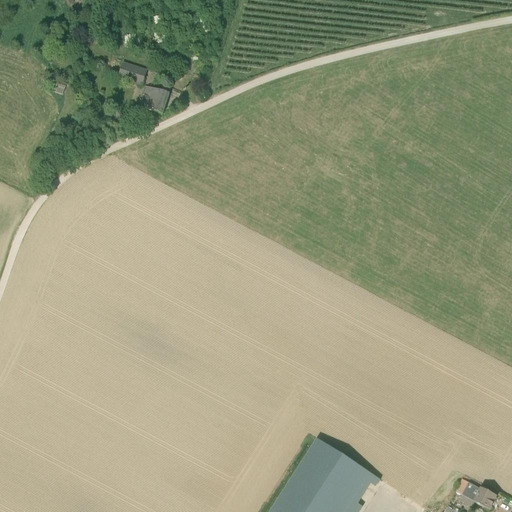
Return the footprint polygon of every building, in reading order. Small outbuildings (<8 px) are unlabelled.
[(119,79),(124,80),(141,86),(146,71),(123,64),(119,79)] [(66,87),(57,84),(54,92),(63,96),(66,87)] [(147,88),(140,108),(163,115),(169,95),(147,88)] [(345,511),(370,474),(317,440),(270,511),(345,511)] [(457,491),(456,493),(462,496),(468,499),(474,503),(490,511),(497,498),(481,490),(469,483),(462,480),(457,491)]
